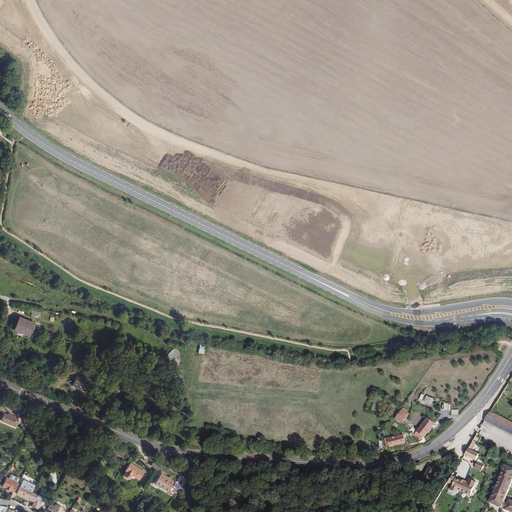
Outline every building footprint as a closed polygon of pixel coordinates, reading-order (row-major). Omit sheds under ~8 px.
[(21,333),(29,336),(34,324),(19,318),(14,330),(19,332),(18,333),(18,334),(20,334),(21,334),(21,333)] [(175,365),(179,361),(176,358),(179,355),(173,349),(166,356),(175,365)] [(91,380),(78,374),(72,386),(86,392),(91,380)] [(426,396),(424,402),(431,405),(434,399),(426,396)] [(402,423),(407,416),(408,414),(406,412),(407,411),(404,408),(396,418),(402,423)] [(511,422),(492,412),(486,422),(511,434),(511,422)] [(21,419),(19,418),(10,414),(9,416),(5,414),(2,421),(15,427),(18,421),(20,422),(21,419)] [(433,423),(427,418),(415,434),(421,438),(433,423)] [(406,443),(404,435),(386,439),(388,448),(406,443)] [(480,453),(473,449),(477,442),(473,440),(465,454),(476,460),(480,453)] [(486,462),(478,458),(474,467),(482,471),(486,462)] [(511,499),(511,500),(507,497),(511,484),(511,464),(508,462),(492,500),(511,509),(511,499)] [(141,480),(147,472),(133,463),(124,476),(130,480),(134,476),(141,480)] [(436,469),(429,465),(423,476),(430,480),(436,469)] [(160,474),(155,483),(168,491),(174,482),(166,477),(165,478),(160,474)] [(7,478),(2,487),(13,492),(18,483),(7,478)] [(456,478),(452,489),(472,497),(478,481),(472,479),(470,483),(456,478)] [(36,486),(23,480),(16,495),(28,500),(36,486)] [(166,493),(168,491),(155,483),(154,484),(166,493)] [(171,489),(169,493),(174,496),(179,485),(175,483),(172,489),(171,489)] [(33,502),(33,504),(41,508),(43,504),(42,504),(44,496),(33,491),(29,500),(31,501),(33,502)] [(47,508),(53,511),(64,511),(66,510),(51,501),(47,508)]
